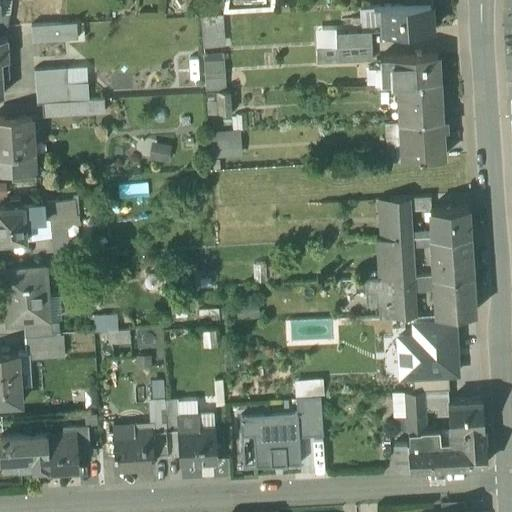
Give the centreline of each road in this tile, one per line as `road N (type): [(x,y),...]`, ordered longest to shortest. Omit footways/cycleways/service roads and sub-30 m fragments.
road 1 (residential): [(508,476),(0,508)]
road 2 (residential): [(508,476),(482,0)]
